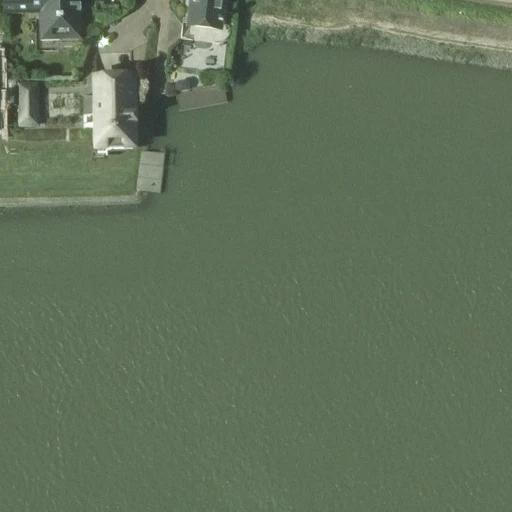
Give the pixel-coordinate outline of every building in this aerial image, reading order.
[(60,41),(78,40),(76,0),(2,0),(3,16),(30,15),(30,8),(42,8),(43,37),(60,36),(60,41)] [(222,23),(223,19),(221,19),(223,0),(191,0),(188,27),(220,31),(221,23),(222,23)] [(115,150),(132,150),(131,79),(96,80),(97,98),(83,99),(83,118),(97,117),(98,146),(115,146),(115,150)] [(173,90),(174,91),(175,93),(177,93),(180,93),(182,93),(184,91),(185,89),(185,87),(185,85),(184,83),(181,81),(178,80),(177,81),(176,81),(173,84),(173,85),(172,87),(172,88),(173,90)] [(39,85),(17,85),(18,130),(40,130),(39,85)]
